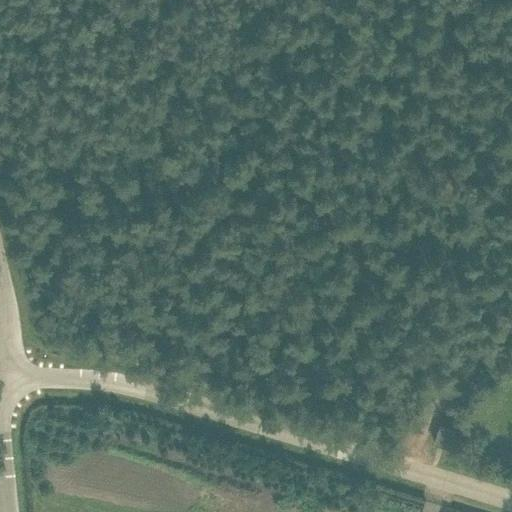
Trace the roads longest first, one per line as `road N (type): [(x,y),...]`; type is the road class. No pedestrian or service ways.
road 1 (unclassified): [(511,501),(109,381),(31,377),(4,358)]
road 2 (track): [(511,332),(434,420),(413,471)]
